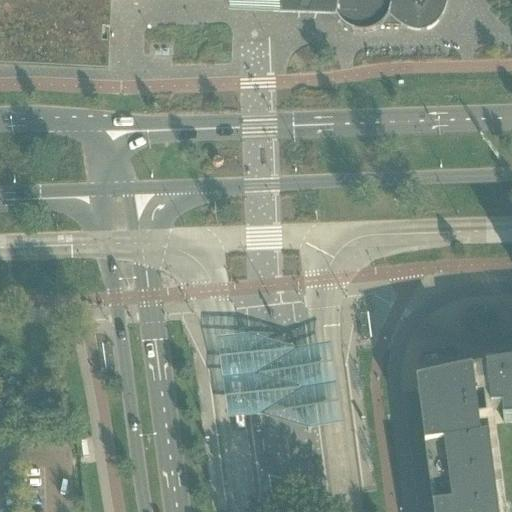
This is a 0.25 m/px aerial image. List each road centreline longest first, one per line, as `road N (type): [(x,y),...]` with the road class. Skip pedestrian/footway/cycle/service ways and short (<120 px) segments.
road 1 (secondary): [(511,118),(111,130)]
road 2 (secondary): [(129,193),(511,175)]
road 3 (secondary): [(177,511),(129,193)]
road 4 (secondary): [(109,195),(143,511)]
